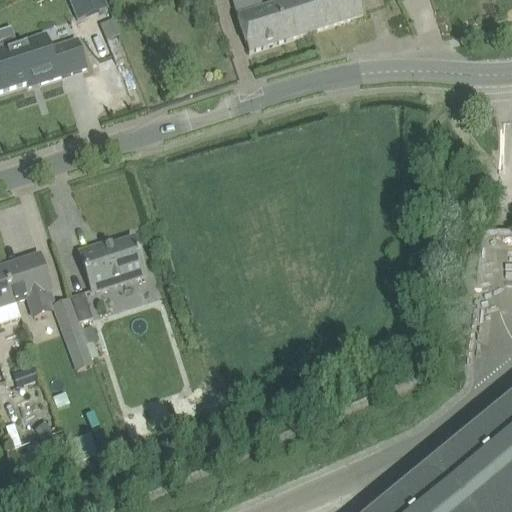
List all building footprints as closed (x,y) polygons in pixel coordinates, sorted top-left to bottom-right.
[(104,0),(70,0),(80,24),(109,13),(104,0)] [(238,19),(243,36),(249,55),(365,17),(359,0),(275,0),(278,6),(264,10),(260,0),(237,0),(233,2),(238,18),(238,19)] [(86,70),(80,51),(77,43),(51,52),(46,38),(0,52),(0,94),(28,85),(30,89),(86,70)] [(80,255),(86,274),(93,295),(146,277),(135,242),(106,251),(105,247),(80,255)] [(15,305),(21,322),(22,321),(17,304),(28,301),(34,320),(52,314),(49,306),(55,305),(51,293),(40,258),(4,269),(15,305)] [(0,328),(21,322),(15,305),(4,269),(0,270),(0,328)] [(85,297),(72,301),(80,325),(93,321),(85,297)] [(71,303),(53,309),(77,374),(94,368),(92,361),(99,358),(94,344),(87,346),(83,336),(96,331),(94,325),(81,330),(71,303)] [(34,370),(19,376),(23,389),(39,384),(34,370)] [(511,511),(511,399),(375,511),(511,511)] [(58,433),(55,424),(34,430),(37,440),(58,433)] [(45,464),(20,474),(26,491),(27,492),(43,485),(42,484),(41,482),(70,469),(63,453),(57,439),(38,447),(45,464)] [(91,439),(68,448),(76,469),(88,463),(98,458),(91,439)]
